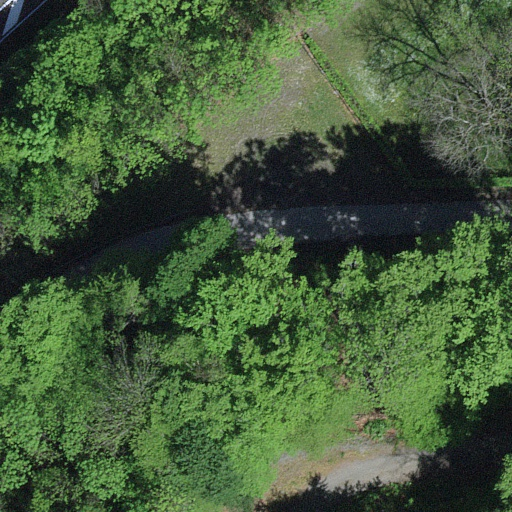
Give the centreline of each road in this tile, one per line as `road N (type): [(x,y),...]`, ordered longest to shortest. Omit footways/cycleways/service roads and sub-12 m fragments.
road 1 (unclassified): [(0,329),(103,259),(174,238),(326,220),(511,215)]
road 2 (track): [(511,453),(285,489),(260,511)]
